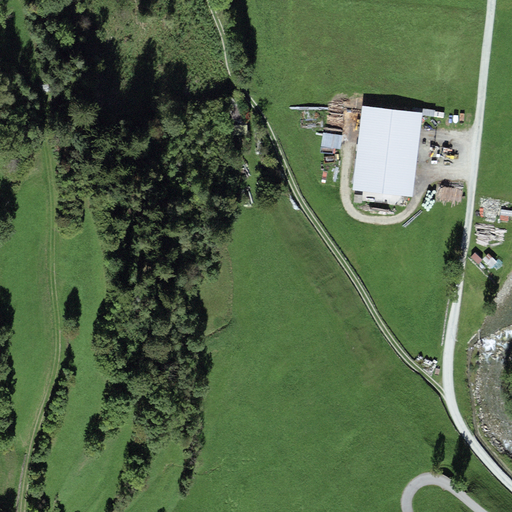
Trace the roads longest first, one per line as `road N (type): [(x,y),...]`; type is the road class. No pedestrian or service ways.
road 1 (track): [(511,486),(455,418),(446,376),(491,0)]
road 2 (track): [(448,398),(393,343),(295,193),(229,68),(210,0)]
road 3 (track): [(24,511),(60,346),(49,122)]
